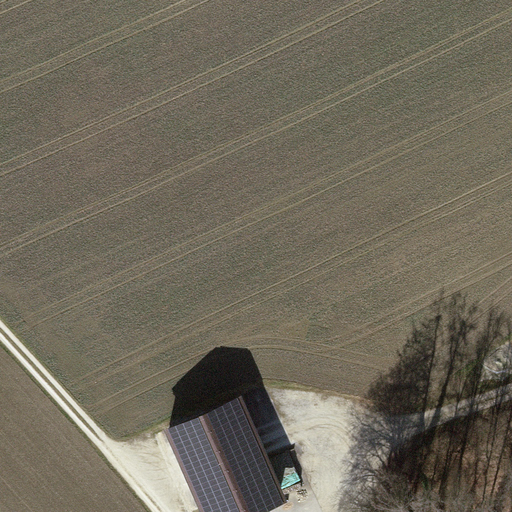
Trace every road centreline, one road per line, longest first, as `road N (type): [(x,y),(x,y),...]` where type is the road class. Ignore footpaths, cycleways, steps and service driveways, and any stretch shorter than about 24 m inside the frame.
road 1 (track): [(0,333),(160,511)]
road 2 (track): [(359,511),(384,443),(511,390)]
